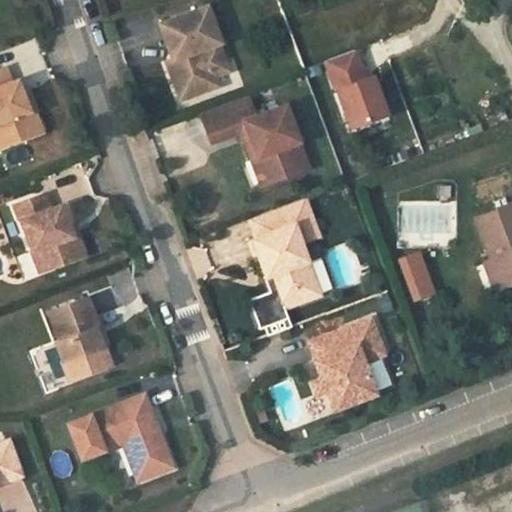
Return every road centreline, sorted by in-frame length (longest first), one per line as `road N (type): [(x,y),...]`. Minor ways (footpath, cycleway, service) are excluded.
road 1 (residential): [(248,504),(70,0)]
road 2 (residential): [(511,396),(248,504)]
